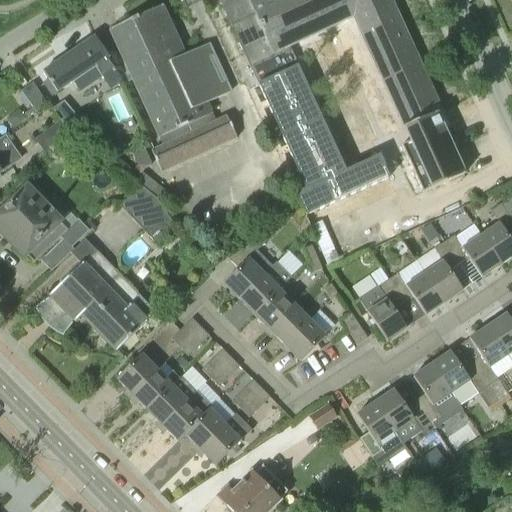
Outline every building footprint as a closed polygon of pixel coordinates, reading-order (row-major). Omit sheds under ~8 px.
[(221,0),(220,1),(228,19),(307,189),(296,194),(306,216),(389,178),(380,158),(346,172),(346,171),(340,157),(404,129),(411,145),(403,148),(424,193),(446,184),(464,175),(444,131),(449,129),(390,0),(221,0)] [(185,56),(170,25),(162,6),(109,31),(162,146),(152,150),(163,173),(238,139),(227,116),(215,121),(212,113),(213,113),(208,103),(232,92),(210,45),(185,56)] [(124,80),(106,54),(95,37),(43,72),(49,80),(43,84),(52,97),(73,83),(80,92),(102,77),(111,89),(124,80)] [(47,104),(33,83),(22,90),(36,112),(47,104)] [(52,109),(61,122),(72,114),(63,101),(52,109)] [(53,145),(69,134),(60,122),(34,140),(45,155),(55,147),(53,145)] [(145,169),(153,165),(143,145),(131,151),(138,166),(133,171),(114,156),(109,163),(140,186),(158,200),(165,190),(148,177),(142,173),(145,169)] [(0,174),(22,159),(12,146),(0,154),(0,179),(2,178),(0,175),(0,174)] [(58,215),(50,207),(27,183),(0,208),(0,231),(24,255),(25,255),(34,264),(36,262),(41,262),(42,263),(52,273),(73,251),(71,249),(89,231),(78,219),(70,228),(58,215)] [(157,201),(158,200),(140,186),(120,206),(144,233),(166,213),(157,201)] [(480,236),(500,266),(511,257),(511,243),(507,236),(511,232),(511,222),(500,205),(491,212),(498,223),(480,236)] [(166,213),(144,233),(154,243),(174,224),(166,213)] [(500,266),(480,236),(462,248),(455,238),(454,236),(444,243),(460,267),(470,261),(482,278),(500,266)] [(238,300),(263,275),(249,260),(259,250),(252,242),(228,259),(238,270),(223,284),(238,300)] [(451,274),(460,267),(444,243),(416,262),(444,304),(463,291),(451,274)] [(309,262),(317,258),(312,247),(304,250),(309,262)] [(155,313),(120,277),(96,252),(82,265),(49,296),(50,297),(35,308),(39,315),(44,322),(53,330),(59,334),(63,336),(73,321),(75,323),(82,316),(117,352),(142,327),(155,313)] [(317,258),(309,262),(314,273),(321,269),(317,258)] [(444,304),(416,262),(398,274),(387,281),(404,305),(413,299),(425,316),(444,304)] [(279,291),(291,278),(276,263),(264,275),(263,275),(238,300),(254,315),(279,291)] [(394,312),(404,305),(387,281),(378,287),(359,300),(367,313),(387,342),(406,329),(394,312)] [(338,295),(332,285),(325,290),(330,300),(338,295)] [(269,331),(294,306),(279,291),(254,315),(269,331)] [(285,347),(310,322),(294,306),(269,331),(285,347)] [(341,322),(348,332),(357,346),(367,339),(351,315),(341,322)] [(511,322),(507,315),(488,327),(508,357),(511,353),(511,322)] [(180,349),(200,328),(192,320),(171,340),(180,349)] [(310,322),(285,347),(300,362),(325,338),(310,322)] [(507,357),(508,357),(488,327),(469,340),(481,357),(471,364),(498,403),(508,397),(497,380),(489,370),(507,357)] [(200,328),(180,349),(188,358),(209,337),(200,328)] [(210,379),(231,359),(222,350),(202,370),(210,379)] [(498,403),(471,364),(462,370),(450,353),(431,365),(451,395),(459,407),(460,406),(478,394),(489,409),(498,403)] [(132,395),(157,371),(141,355),(116,380),(132,395)] [(231,359),(210,379),(219,388),(239,368),(231,359)] [(434,430),(444,423),(433,407),(451,395),(431,365),(413,378),(424,395),(415,402),(431,426),(432,426),(434,430)] [(172,387),(171,386),(157,371),(132,395),(147,411),(172,387)] [(196,394),(196,393),(180,377),(171,386),(172,387),(147,411),(163,427),(196,394)] [(241,410),(261,390),(253,381),(232,401),(241,410)] [(261,390),(241,410),(250,418),(270,398),(261,390)] [(431,426),(415,402),(405,408),(394,391),(375,403),(403,445),(431,426)] [(178,443),(185,436),(211,410),(210,409),(212,407),(197,392),(196,393),(196,394),(163,427),(178,443)] [(387,464),(383,458),(403,445),(375,403),(356,416),(368,433),(359,440),(378,469),(387,464)] [(309,418),(317,431),(337,418),(328,406),(309,418)] [(226,426),(226,425),(211,410),(185,436),(200,451),(226,426)] [(226,426),(200,451),(215,466),(252,431),(236,415),(226,425),(226,426)] [(236,446),(230,452),(227,455),(232,460),(241,451),(236,446)] [(232,493),(226,487),(216,496),(231,511),(266,511),(288,492),(264,467),(256,475),(253,472),(232,493)]
